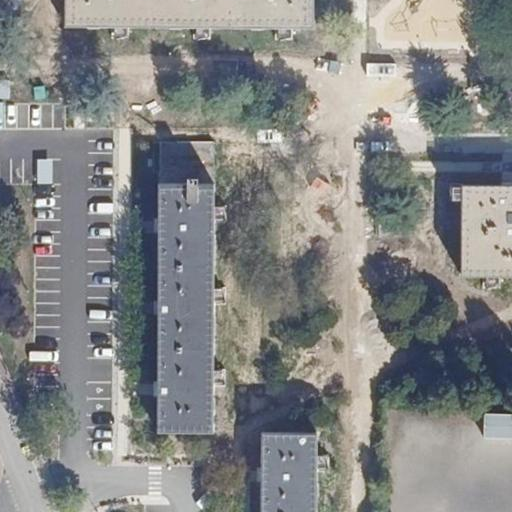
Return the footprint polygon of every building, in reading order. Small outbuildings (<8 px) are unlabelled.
[(67,0),(67,26),(314,28),(314,0),(67,0)] [(160,432),(214,432),(214,142),(154,141),(154,172),(162,172),(160,432)] [(463,277),(511,276),(511,186),(463,186),(463,277)] [(511,437),(511,413),(483,413),(483,437),(511,437)] [(263,511),(317,511),(318,434),(264,434),(263,511)]
